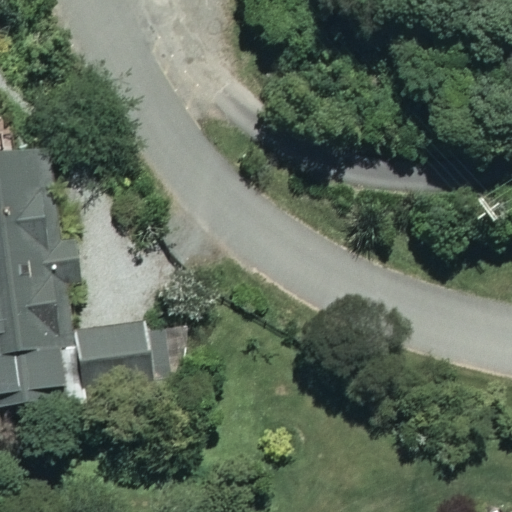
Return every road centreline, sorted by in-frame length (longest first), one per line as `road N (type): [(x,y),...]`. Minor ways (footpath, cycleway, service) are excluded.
road 1 (unclassified): [(511,341),(423,321),(307,266),(231,205),(170,132),(113,0)]
road 2 (track): [(511,164),(483,175),(392,177),(308,159),(217,44),(139,0)]
